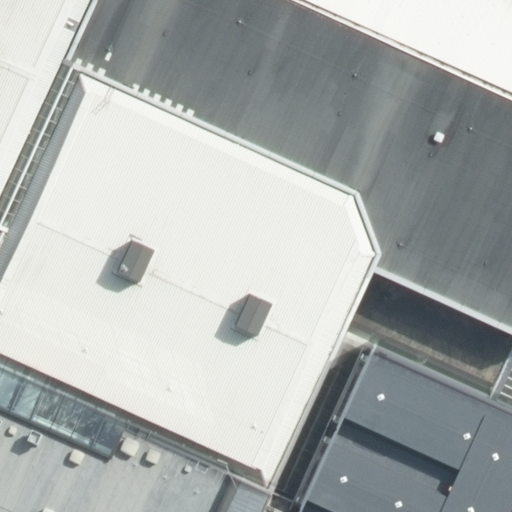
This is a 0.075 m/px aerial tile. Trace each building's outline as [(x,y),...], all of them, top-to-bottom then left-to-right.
[(0,0),(0,347),(225,445),(215,466),(268,489),(346,323),(491,393),(511,347),(511,88),(314,0),(0,0)] [(511,0),(314,0),(511,88),(511,0)] [(511,511),(511,402),(491,393),(346,323),(268,489),(273,492),(263,511),(511,511)] [(0,511),(263,511),(273,492),(268,489),(215,466),(225,445),(0,347),(0,511)] [(511,347),(491,393),(511,402),(511,347)]
